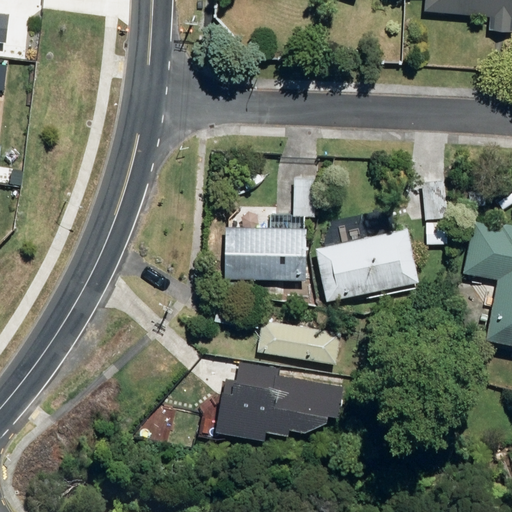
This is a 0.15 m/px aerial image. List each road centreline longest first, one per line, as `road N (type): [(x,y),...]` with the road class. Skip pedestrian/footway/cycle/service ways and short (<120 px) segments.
road 1 (residential): [(158,105),(124,209),(60,337),(0,422)]
road 2 (residential): [(511,120),(158,105)]
